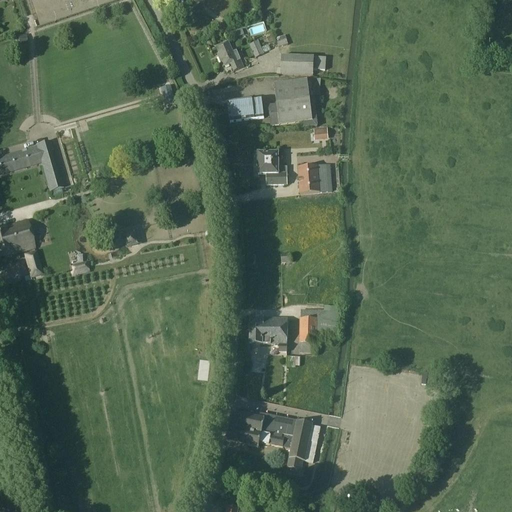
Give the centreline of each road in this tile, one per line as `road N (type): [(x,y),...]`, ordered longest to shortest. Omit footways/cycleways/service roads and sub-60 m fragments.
road 1 (residential): [(202,511),(234,333),(233,230),(199,97),(148,0)]
road 2 (unclassified): [(32,511),(0,367)]
